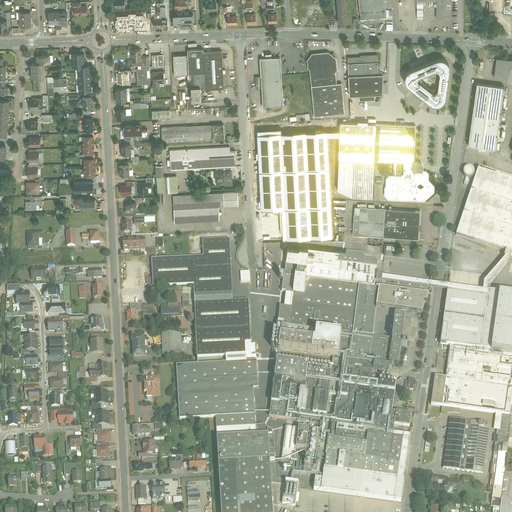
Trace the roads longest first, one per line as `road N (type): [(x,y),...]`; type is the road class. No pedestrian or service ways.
road 1 (unclassified): [(406,511),(473,40)]
road 2 (tertiary): [(103,84),(123,479)]
road 3 (unclassified): [(240,35),(250,252)]
road 4 (unclassified): [(473,40),(289,34)]
road 5 (residential): [(46,429),(41,305),(29,284)]
road 6 (residential): [(17,175),(20,42)]
